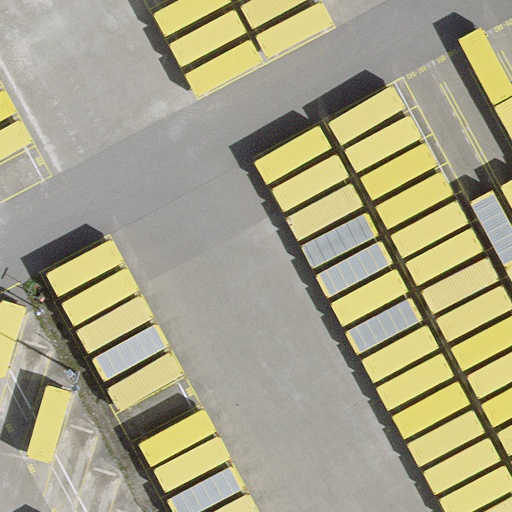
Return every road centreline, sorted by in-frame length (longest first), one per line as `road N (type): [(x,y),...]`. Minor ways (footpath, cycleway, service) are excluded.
road 1 (unknown): [(357,511),(173,166)]
road 2 (unknown): [(401,0),(360,62),(173,166)]
road 3 (unknown): [(173,166),(0,262)]
road 4 (unknown): [(173,166),(89,0)]
